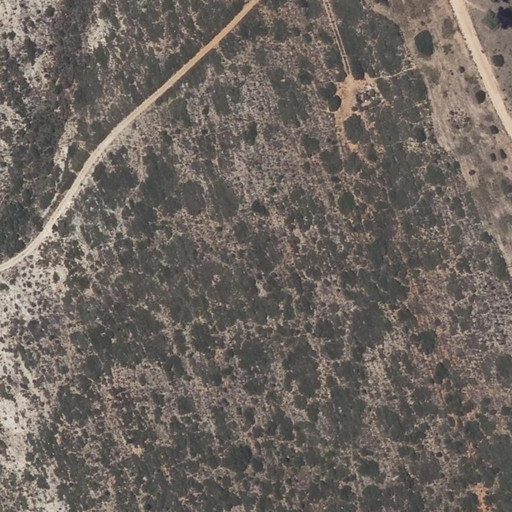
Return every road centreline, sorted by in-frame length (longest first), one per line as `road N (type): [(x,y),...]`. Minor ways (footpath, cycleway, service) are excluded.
road 1 (track): [(0,267),(31,248),(75,183),(265,0)]
road 2 (track): [(511,122),(459,0)]
